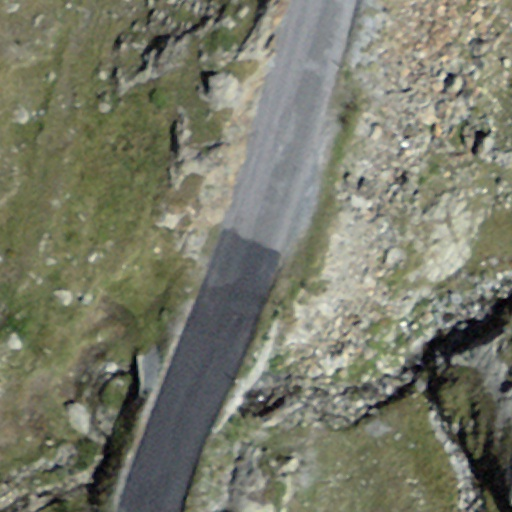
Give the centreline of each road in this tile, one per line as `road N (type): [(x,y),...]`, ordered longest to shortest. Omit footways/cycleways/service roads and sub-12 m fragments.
road 1 (trunk): [(259,511),(448,0)]
road 2 (tertiary): [(325,0),(244,265),(151,511)]
